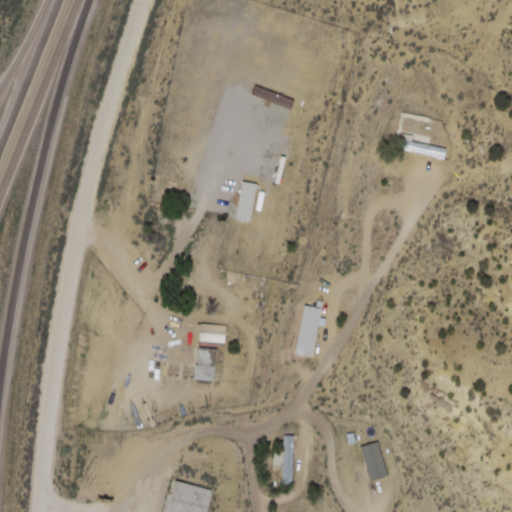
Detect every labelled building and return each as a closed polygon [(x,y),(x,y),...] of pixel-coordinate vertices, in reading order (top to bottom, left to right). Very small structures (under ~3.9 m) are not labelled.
[(251,98),(304,113),(309,98),(256,84),(251,98)] [(400,152),(453,167),(458,152),(404,137),(400,152)] [(282,186),(288,158),(296,160),(289,188),(282,186)] [(242,222),(249,184),(267,187),(260,225),(242,222)] [(322,362),(306,360),(311,312),(327,314),(322,362)] [(221,392),(205,391),(209,343),(225,344),(221,392)] [(291,439),(307,441),(302,490),(286,488),(291,439)] [(361,447),(372,482),(389,477),(378,441),(361,447)] [(282,465),(283,454),(275,454),(275,465),(282,465)] [(175,511),(183,484),(224,495),(219,511),(175,511)] [(280,511),(284,511),(317,509),(316,501),(280,505),(280,511)]
